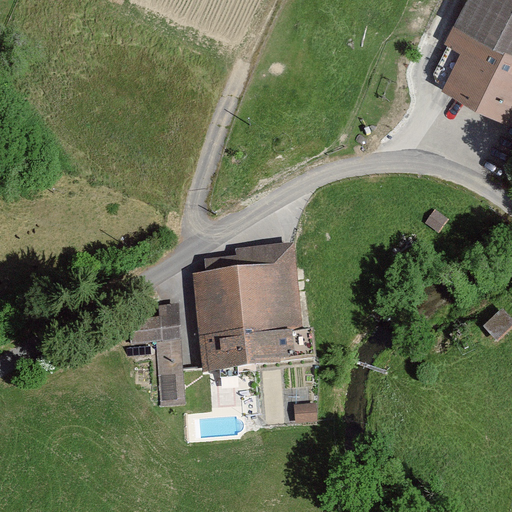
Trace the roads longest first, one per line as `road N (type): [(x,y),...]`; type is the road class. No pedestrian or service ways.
road 1 (unclassified): [(511,204),(432,166),(376,164),(306,182),(0,370)]
road 2 (track): [(271,0),(207,158),(188,255)]
